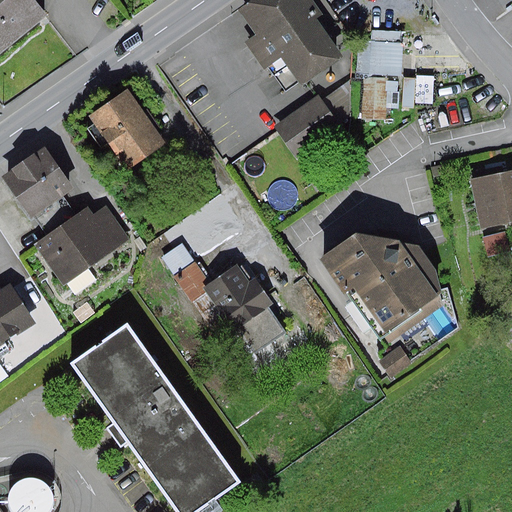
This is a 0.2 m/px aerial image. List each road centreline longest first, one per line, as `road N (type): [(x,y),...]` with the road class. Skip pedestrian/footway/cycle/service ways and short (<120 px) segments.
road 1 (secondary): [(0,145),(210,0)]
road 2 (unknown): [(511,126),(403,165),(403,219)]
